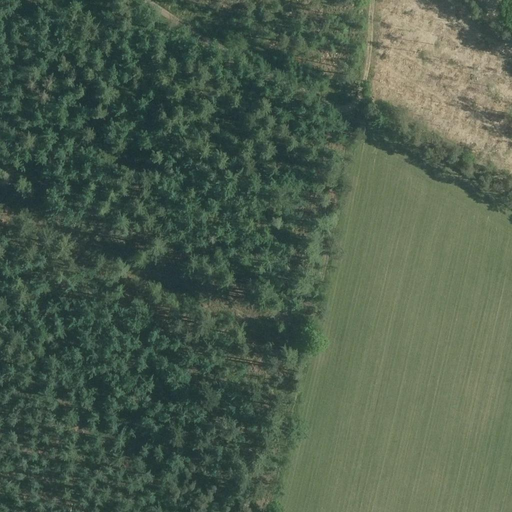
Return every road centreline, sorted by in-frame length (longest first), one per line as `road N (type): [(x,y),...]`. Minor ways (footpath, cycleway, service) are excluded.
road 1 (track): [(375,0),(361,96),(350,115),(257,511)]
road 2 (track): [(145,0),(350,115)]
